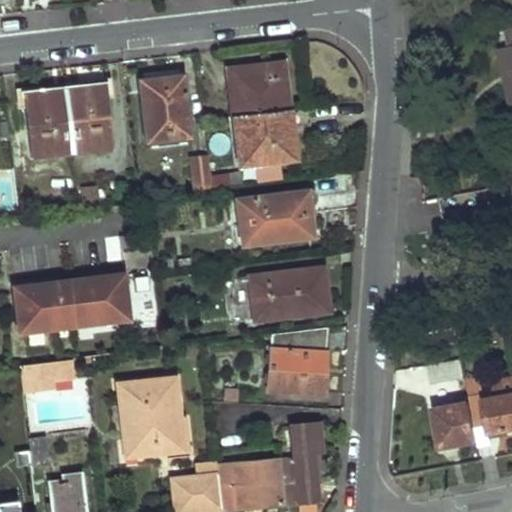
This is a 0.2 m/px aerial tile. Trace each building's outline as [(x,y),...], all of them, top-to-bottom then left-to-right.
[(511,27),(504,29),(508,47),(497,49),(509,108),(511,107),(511,27)] [(284,60),(228,67),(234,113),(291,106),(284,60)] [(103,81),(23,90),(32,154),(113,144),(103,81)] [(140,87),(146,140),(192,135),(185,82),(140,87)] [(241,162),(296,155),(291,106),(234,113),(241,162)] [(214,186),(210,155),(193,157),(197,188),(214,186)] [(0,181),(0,201),(1,206),(15,203),(11,179),(0,181)] [(285,190),(238,195),(244,242),(314,231),(312,212),(307,213),(304,195),(287,197),(285,190)] [(325,266),(252,273),(258,318),(331,309),(325,266)] [(130,309),(125,269),(92,274),(93,279),(72,282),(72,276),(48,280),(49,285),(17,289),(22,329),(56,325),(55,320),(75,317),(75,322),(99,319),(98,314),(130,309)] [(92,274),(72,276),(72,282),(93,279),(92,274)] [(49,285),(48,280),(16,284),(17,289),(49,285)] [(98,314),(99,319),(131,314),(130,309),(98,314)] [(273,387),(326,391),(330,325),(275,332),(273,387)] [(457,328),(422,335),(426,349),(460,342),(457,328)] [(52,367),(53,375),(75,373),(73,356),(60,357),(62,366),(52,367)] [(21,362),(24,387),(54,384),(53,375),(52,367),(62,366),(60,357),(21,362)] [(463,357),(428,365),(433,385),(467,377),(463,357)] [(123,438),(126,461),(165,456),(163,434),(187,432),(185,415),(179,416),(173,375),(115,382),(123,438)] [(483,377),(468,380),(472,400),(487,397),(483,377)] [(487,397),(472,400),(473,404),(478,428),(490,425),(500,423),(501,430),(504,430),(511,428),(511,379),(495,383),(498,400),(488,402),(487,397)] [(473,404),(438,411),(446,448),(480,441),(478,428),(473,404)] [(294,456),(280,457),(284,503),(319,499),(314,450),(322,449),(320,422),(291,425),(294,456)] [(500,423),(490,425),(493,440),(505,437),(511,435),(511,428),(504,430),(501,430),(500,423)] [(187,432),(163,434),(165,456),(188,453),(187,432)] [(29,435),(32,463),(50,461),(47,433),(29,435)] [(284,503),(280,457),(218,463),(218,468),(222,508),(284,503)] [(197,460),(198,470),(218,468),(218,463),(217,458),(197,460)] [(222,508),(218,468),(198,470),(179,472),(184,511),(222,508)] [(64,473),(65,479),(49,481),(52,511),(88,511),(84,471),(64,473)] [(174,511),(181,511),(184,511),(179,472),(170,473),(174,511)] [(0,509),(0,511),(20,511),(20,499),(0,501),(0,509)]
